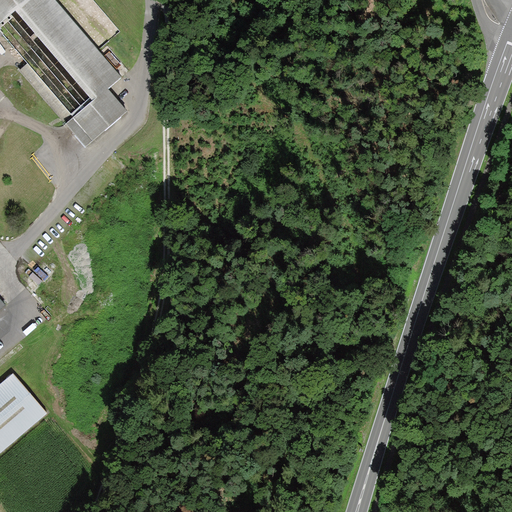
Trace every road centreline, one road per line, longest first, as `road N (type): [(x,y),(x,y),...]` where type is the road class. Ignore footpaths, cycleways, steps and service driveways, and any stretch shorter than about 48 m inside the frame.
road 1 (primary): [(511,40),(357,511)]
road 2 (track): [(149,79),(163,136),(158,240),(129,396),(93,511)]
road 3 (track): [(511,106),(377,511)]
